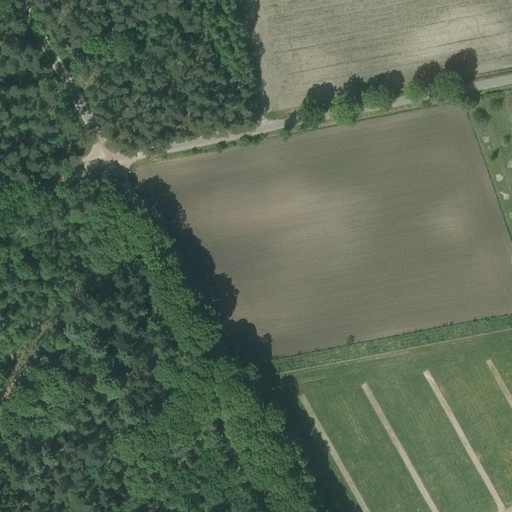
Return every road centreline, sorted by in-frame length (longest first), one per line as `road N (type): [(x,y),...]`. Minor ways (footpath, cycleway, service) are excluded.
road 1 (unclassified): [(109,159),(511,84)]
road 2 (unclassified): [(312,511),(109,159)]
road 3 (unclassified): [(109,159),(18,0)]
road 4 (track): [(259,131),(190,0)]
